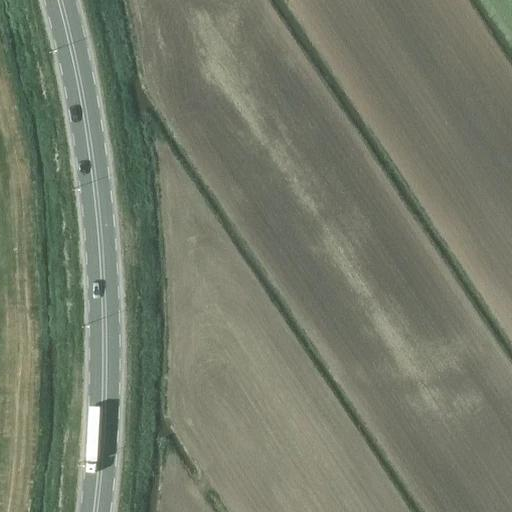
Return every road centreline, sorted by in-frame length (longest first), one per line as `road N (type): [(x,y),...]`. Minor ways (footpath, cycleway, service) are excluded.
road 1 (primary): [(96,511),(101,240),(61,0)]
road 2 (track): [(13,511),(22,268),(0,94)]
